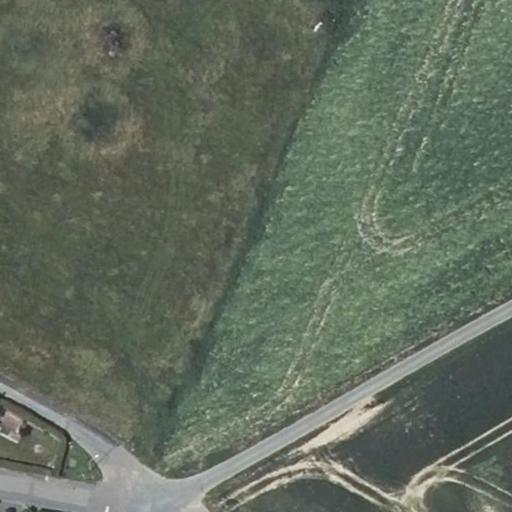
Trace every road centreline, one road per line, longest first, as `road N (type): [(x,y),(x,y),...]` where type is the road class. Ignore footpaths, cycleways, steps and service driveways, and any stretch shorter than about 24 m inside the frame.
road 1 (unclassified): [(140,502),(197,485),(511,308)]
road 2 (residential): [(0,391),(104,449),(140,502)]
road 3 (residential): [(140,502),(108,504),(0,484)]
